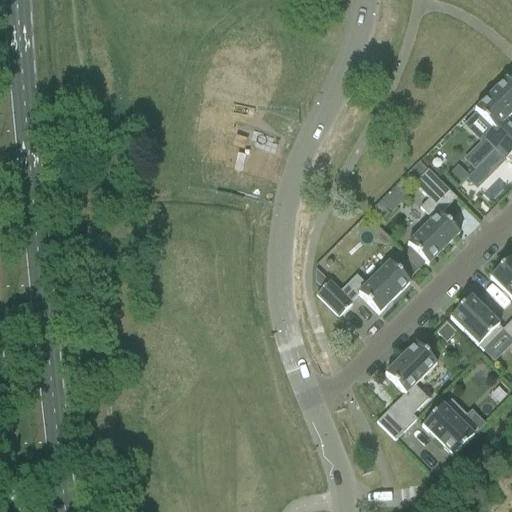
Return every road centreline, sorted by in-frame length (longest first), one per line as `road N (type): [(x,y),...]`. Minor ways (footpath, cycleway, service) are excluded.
road 1 (secondary): [(64,511),(16,0)]
road 2 (tertiary): [(304,401),(273,289),(289,201),(317,120),(359,37),(364,0)]
road 3 (residential): [(304,401),(352,375),(511,215)]
road 4 (unclassified): [(341,502),(431,486),(511,420)]
